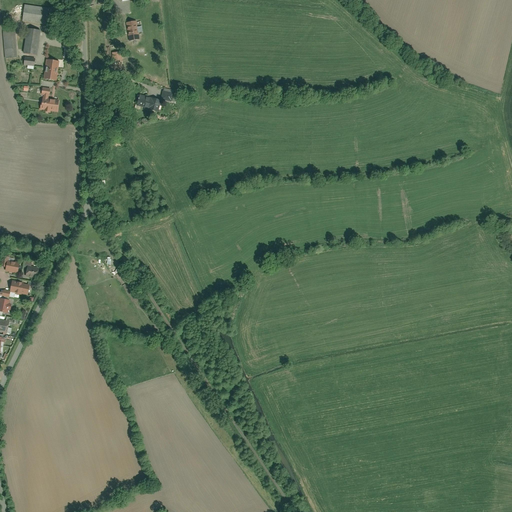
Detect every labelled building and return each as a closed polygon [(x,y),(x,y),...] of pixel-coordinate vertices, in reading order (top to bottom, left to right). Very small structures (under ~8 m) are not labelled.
[(50,8),(26,4),(24,21),(47,24),(50,8)] [(137,21),(127,23),(130,41),(140,39),(137,21)] [(41,31),(28,29),(25,52),(38,54),(41,31)] [(18,57),(15,31),(4,32),(7,58),(18,57)] [(36,58),(26,57),(25,64),(35,66),(36,58)] [(60,61),(47,59),(44,79),(57,80),(60,61)] [(51,89),(43,88),(42,95),(44,95),(50,96),(51,89)] [(175,91),(165,89),(163,99),(172,101),(175,91)] [(42,98),(41,109),(45,110),(45,111),(52,112),(52,111),(58,112),(60,100),(49,99),(50,96),(44,95),(44,98),(42,98)] [(152,99),(140,96),(137,105),(149,108),(149,109),(157,112),(160,101),(152,99)] [(6,267),(6,271),(19,273),(20,264),(7,261),(8,259),(2,258),(1,266),(6,267)] [(27,267),(25,276),(36,279),(38,269),(27,267)] [(2,289),(1,295),(9,297),(10,292),(27,296),(29,284),(12,281),(10,291),(2,289)] [(0,299),(0,312),(8,314),(10,301),(0,299)] [(0,319),(0,332),(7,334),(9,323),(14,324),(15,319),(7,318),(6,321),(0,319)]
